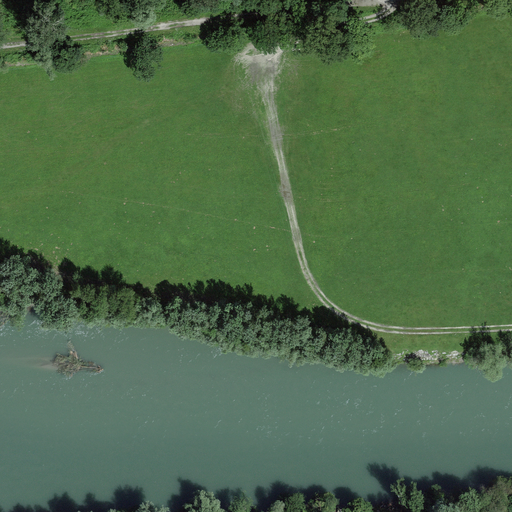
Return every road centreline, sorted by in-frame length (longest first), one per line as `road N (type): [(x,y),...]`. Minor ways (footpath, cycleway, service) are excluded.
road 1 (track): [(399,0),(378,16),(287,44),(273,63),(305,277),(326,310),(367,328),(511,326)]
road 2 (track): [(0,52),(395,0)]
